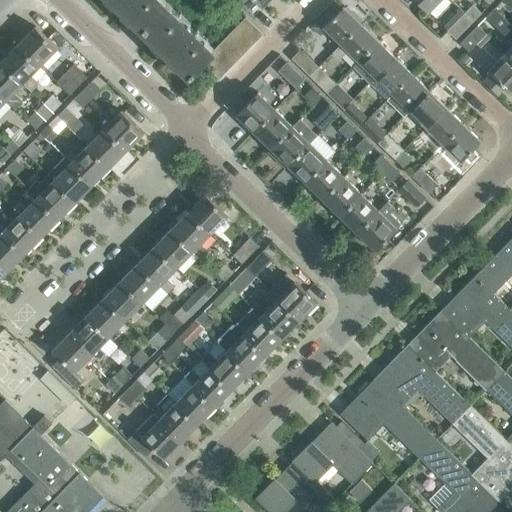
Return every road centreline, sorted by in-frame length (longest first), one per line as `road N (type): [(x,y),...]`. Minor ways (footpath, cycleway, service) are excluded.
road 1 (residential): [(175,507),(361,314)]
road 2 (unclassified): [(18,319),(194,136)]
road 3 (unclassified): [(361,314),(194,136)]
road 4 (unclassified): [(361,314),(511,160)]
road 5 (unclassified): [(194,136),(332,0)]
road 6 (unclassified): [(194,136),(63,0)]
road 7 (unclassified): [(511,127),(388,0)]
